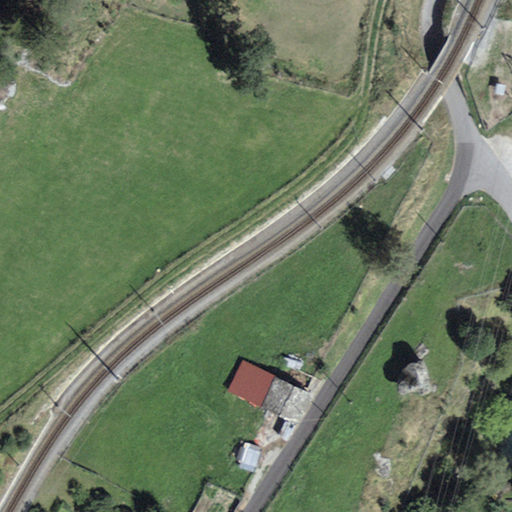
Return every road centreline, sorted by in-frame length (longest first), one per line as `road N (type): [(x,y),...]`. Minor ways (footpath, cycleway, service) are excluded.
road 1 (track): [(381,0),(350,131),(187,256),(0,419)]
road 2 (unclassified): [(434,0),(432,33),(466,135),(446,212),(252,511)]
